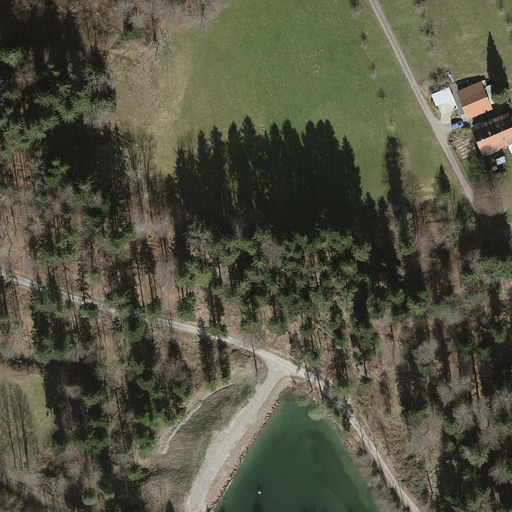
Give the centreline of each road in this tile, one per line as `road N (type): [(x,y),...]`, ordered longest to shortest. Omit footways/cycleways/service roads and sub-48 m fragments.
road 1 (track): [(0,270),(216,335),(304,371),(340,404),(418,511)]
road 2 (track): [(286,362),(196,495)]
road 3 (unclassified): [(438,132),(373,0)]
road 4 (track): [(511,244),(486,221),(438,132)]
